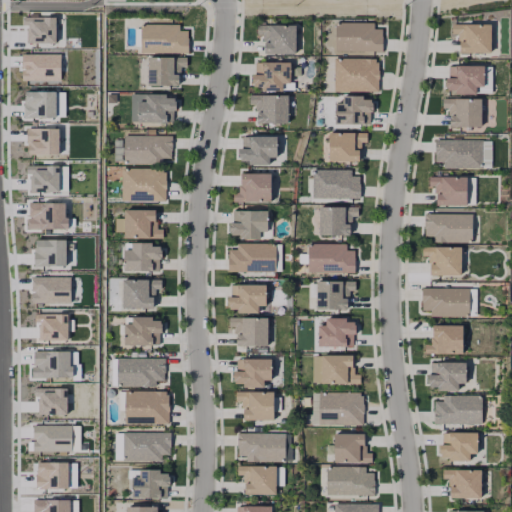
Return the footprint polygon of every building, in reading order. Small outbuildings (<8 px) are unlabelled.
[(53,15),(53,41),(24,41),(24,24),(21,24),(21,16),(41,16),(53,15)] [(179,24),(179,31),(189,31),(189,53),(139,53),(139,30),(148,30),(148,24),(179,24)] [(296,26),(296,54),(264,54),(264,43),(270,43),(270,25),(296,26)] [(382,31),(382,54),(335,53),(335,25),(373,25),(372,31),(382,31)] [(490,28),(489,55),(459,55),(459,35),(453,35),(453,27),(490,28)] [(58,53),(58,79),(19,79),(19,53),(58,53)] [(187,57),(187,66),(180,66),(180,87),(147,86),(147,56),(187,57)] [(312,65),(304,66),(304,58),(312,58),(312,65)] [(377,61),(377,94),(333,93),(333,61),(377,61)] [(291,63),(290,85),(284,85),(284,91),(261,91),(261,88),(254,88),(255,85),(251,85),(251,75),(263,75),(263,71),(259,71),(258,62),(291,63)] [(483,69),(483,92),(477,92),(477,97),(456,97),(456,94),(447,94),(448,68),(483,69)] [(53,90),(53,117),(21,116),(21,98),(23,90),(53,90)] [(165,95),(165,99),(176,99),(176,112),(168,112),(168,122),(137,122),(137,102),(146,103),(146,95),(165,95)] [(288,96),(288,122),(255,122),(255,111),(262,111),(262,95),(288,96)] [(372,103),(372,115),(368,115),(368,128),(334,128),(334,106),(342,106),(341,99),(362,99),(362,103),(372,103)] [(480,102),(480,131),(449,131),(450,113),(442,113),(442,101),(480,102)] [(56,153),(26,153),(25,142),(24,127),(56,126),(56,153)] [(277,132),(278,156),(270,156),(270,163),(249,163),(249,159),(239,159),(239,143),(248,143),(247,134),(277,132)] [(173,135),(172,156),(169,156),(169,158),(162,158),(162,164),(122,164),(123,134),(173,135)] [(358,164),(329,164),(329,135),(365,135),(365,144),(363,144),(358,151),(358,164)] [(113,161),(123,161),(122,139),(113,140),(113,161)] [(482,142),(482,169),(443,169),(443,164),(434,164),(434,142),(482,142)] [(56,190),(27,190),(27,173),(23,172),(23,164),(56,164),(56,190)] [(166,172),(167,189),(165,189),(165,201),(122,201),(122,168),(163,168),(163,172),(166,172)] [(271,200),(246,200),(246,183),(240,183),(240,171),(271,171),(271,200)] [(359,178),(359,200),(312,200),(312,172),(349,172),(349,178),(359,178)] [(466,179),(465,208),(434,208),(435,188),(428,188),(428,178),(466,179)] [(65,227),(26,228),(26,202),(62,201),(62,216),(65,216),(65,227)] [(156,208),(156,220),(151,220),(150,236),(125,236),(125,208),(156,208)] [(268,209),(268,231),(261,231),(261,237),(240,236),(240,233),(230,232),(230,219),(238,218),(237,209),(268,209)] [(349,239),(318,240),(318,210),(358,210),(357,218),(354,219),(349,225),(349,239)] [(471,216),(470,244),(433,244),(433,237),(423,237),(423,215),(471,216)] [(63,265),(32,265),(32,238),(63,238),(63,265)] [(160,248),(162,257),(158,257),(158,270),(125,269),(124,248),(133,248),(133,241),(152,241),(152,245),(160,245),(160,248)] [(275,243),(276,271),(228,271),(228,248),(238,249),(238,242),(275,243)] [(353,274),(307,275),(308,247),(345,247),(344,253),(354,253),(353,274)] [(460,250),(460,278),(428,279),(428,257),(421,258),(421,250),(460,250)] [(68,301),(29,302),(28,276),(68,275),(68,301)] [(155,288),(154,306),(123,306),(124,279),(161,279),(161,288),(155,288)] [(266,283),(266,304),(258,304),(258,312),(239,312),(239,308),(231,308),(231,305),(228,304),(228,295),(232,295),(231,283),(266,283)] [(354,285),(354,293),(351,293),(346,300),(346,313),(316,313),(316,285),(354,285)] [(468,318),(430,318),(430,312),(421,312),(421,290),(469,291),(468,318)] [(65,339),(36,339),(36,321),(32,321),(32,313),(65,312),(65,339)] [(162,319),(163,331),(159,331),(158,343),(124,343),(124,322),(133,322),(133,316),(152,316),(152,319),(162,319)] [(267,316),(268,344),(237,344),(236,326),(229,326),(229,317),(267,316)] [(354,326),(354,337),(351,337),(351,349),(317,349),(317,328),(325,329),(325,323),(345,323),(345,326),(354,326)] [(461,357),(436,357),(424,355),(424,346),(432,346),(432,327),(461,328),(461,357)] [(70,376),(30,376),(30,350),(67,350),(67,365),(70,365),(70,376)] [(165,358),(164,380),(156,380),(156,385),(120,385),(120,382),(117,382),(117,357),(165,358)] [(271,357),(272,379),(264,379),(263,386),(244,386),(244,382),(236,382),(236,380),(234,380),(233,369),(237,369),(237,358),(243,358),(271,357)] [(359,386),(321,386),(321,359),(351,359),(351,369),(353,370),(353,377),(359,377),(359,386)] [(464,364),(464,387),(458,387),(458,392),(429,392),(428,378),(431,378),(431,364),(464,364)] [(64,413),(35,413),(35,396),(32,396),(32,387),(64,387),(64,413)] [(165,391),(165,394),(169,394),(169,423),(125,423),(126,390),(165,391)] [(274,391),(273,419),(244,418),(244,406),(241,406),(241,400),(236,400),(236,390),(274,391)] [(361,425),(318,425),(318,394),(361,394),(361,425)] [(481,398),(481,426),(433,425),(434,402),(442,402),(442,397),(481,398)] [(69,424),(69,451),(29,451),(30,424),(69,424)] [(161,454),(161,459),(124,459),(123,431),(171,432),(170,453),(161,454)] [(285,433),(284,461),(247,461),(247,455),(239,454),(237,432),(285,433)] [(477,435),(476,456),(469,456),(468,464),(449,464),(449,460),(440,459),(441,435),(477,435)] [(371,455),(371,463),(360,463),(360,466),(334,466),(333,437),(363,437),(362,447),(366,447),(365,455),(371,455)] [(65,461),(65,488),(34,488),(34,461),(65,461)] [(277,465),(276,493),(245,492),(245,480),(244,475),(237,475),(237,465),(277,465)] [(168,475),(170,484),(167,484),(167,497),(132,496),(132,475),(140,475),(139,468),(160,469),(160,472),(168,473),(168,475)] [(373,496),(326,497),(326,469),(365,470),(365,474),(373,474),(373,496)] [(481,472),(480,503),(449,502),(449,482),(442,481),(442,471),(481,472)] [(67,499),(67,511),(29,511),(30,498),(67,499)] [(332,511),(377,511),(377,503),(333,504),(332,511)]
